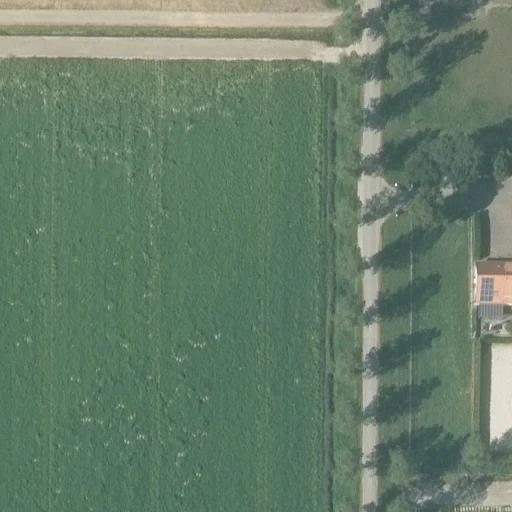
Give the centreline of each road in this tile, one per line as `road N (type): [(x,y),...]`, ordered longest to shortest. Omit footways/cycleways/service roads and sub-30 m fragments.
road 1 (unclassified): [(368,511),(372,0)]
road 2 (track): [(0,47),(371,50)]
